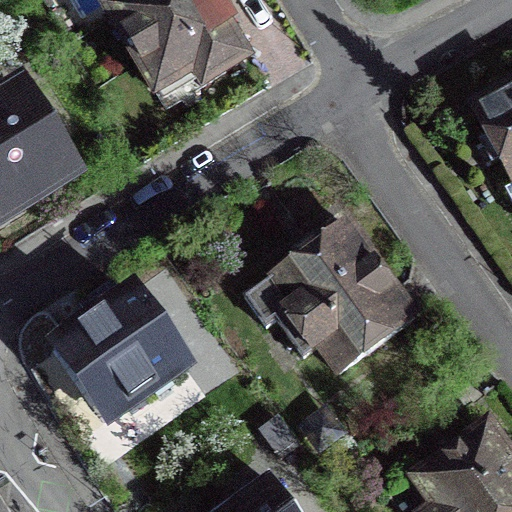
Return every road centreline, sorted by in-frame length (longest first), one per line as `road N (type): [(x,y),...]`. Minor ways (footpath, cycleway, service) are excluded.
road 1 (residential): [(0,304),(349,92)]
road 2 (residential): [(349,92),(371,152),(511,349)]
road 3 (residential): [(349,92),(511,4)]
